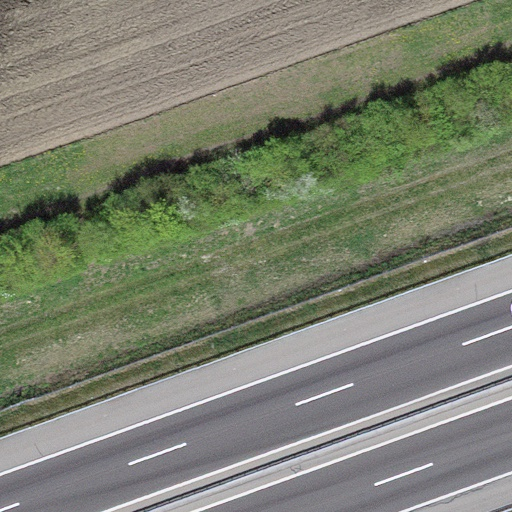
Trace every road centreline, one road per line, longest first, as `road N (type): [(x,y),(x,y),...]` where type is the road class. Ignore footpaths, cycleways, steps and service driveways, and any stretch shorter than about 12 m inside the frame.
road 1 (motorway): [(511,336),(26,511)]
road 2 (motorway): [(323,511),(511,445)]
